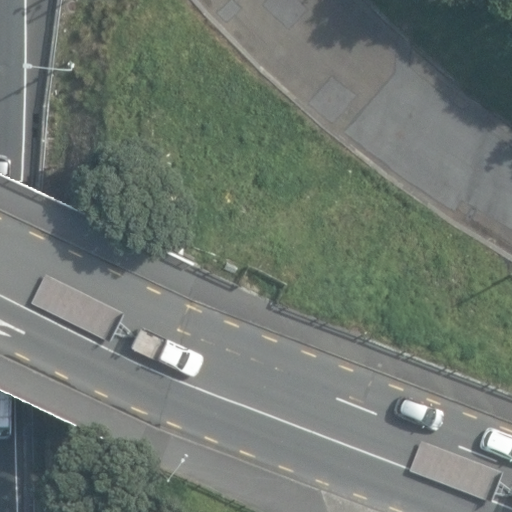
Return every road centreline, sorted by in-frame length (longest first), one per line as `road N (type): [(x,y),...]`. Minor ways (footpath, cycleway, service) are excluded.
road 1 (secondary): [(0,292),(188,384),(511,508)]
road 2 (motorway): [(15,0),(0,343)]
